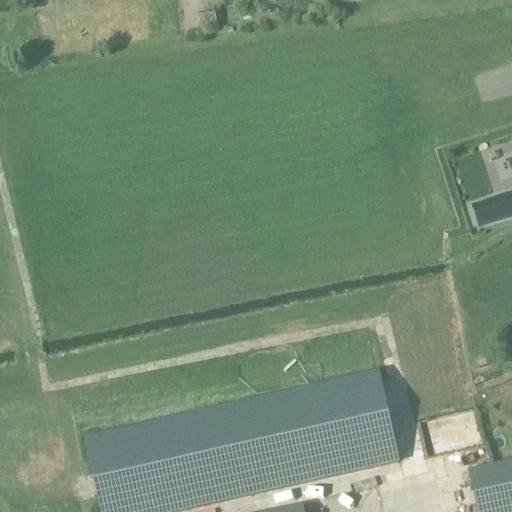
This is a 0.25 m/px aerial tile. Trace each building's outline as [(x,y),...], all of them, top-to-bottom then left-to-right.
[(261,26),(280,22),(275,0),(249,0),(250,3),(243,4),(245,13),(254,12),(256,25),(261,24),(261,26)] [(361,0),(303,0),(298,1),(301,14),(321,9),(322,16),(339,12),(338,6),(361,0)] [(511,196),(502,200),(487,205),(473,209),(477,221),(481,232),(495,227),(509,223),(511,221),(511,196)] [(487,367),(485,360),(477,362),(479,370),(487,367)] [(154,389),(155,370),(135,369),(134,388),(154,389)] [(122,510),(198,493),(316,466),(318,475),(405,455),(397,421),(338,434),(328,392),(300,398),(301,401),(183,427),(108,445),(122,510)] [(428,445),(476,440),(473,413),(425,419),(428,445)] [(511,511),(511,462),(468,472),(475,511),(511,511)] [(333,511),(332,502),(309,506),(310,511),(333,511)]
